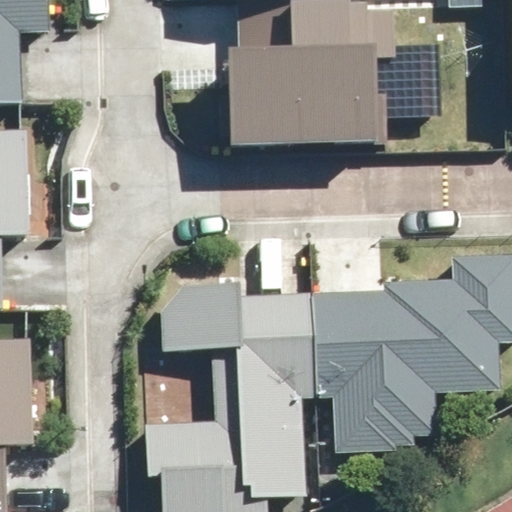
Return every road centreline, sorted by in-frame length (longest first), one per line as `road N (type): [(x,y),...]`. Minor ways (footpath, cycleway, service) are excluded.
road 1 (residential): [(511,200),(96,197)]
road 2 (residential): [(96,197),(90,511)]
road 3 (residential): [(100,0),(96,197)]
